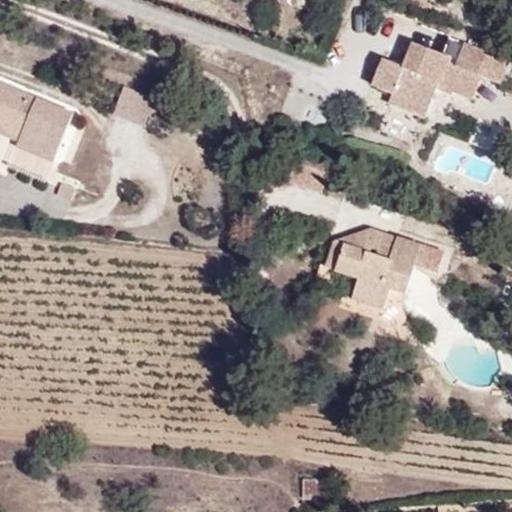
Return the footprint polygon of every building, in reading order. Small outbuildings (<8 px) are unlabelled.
[(483,112),(511,75),(511,56),(439,46),(389,52),(379,83),(414,136),(483,112)] [(85,111),(0,75),(0,158),(84,191),(85,111)] [(160,101),(128,87),(118,112),(150,125),(160,101)] [(338,164),(304,151),(293,182),(326,195),(338,164)] [(464,252),(358,227),(334,304),(410,339),(464,252)]
